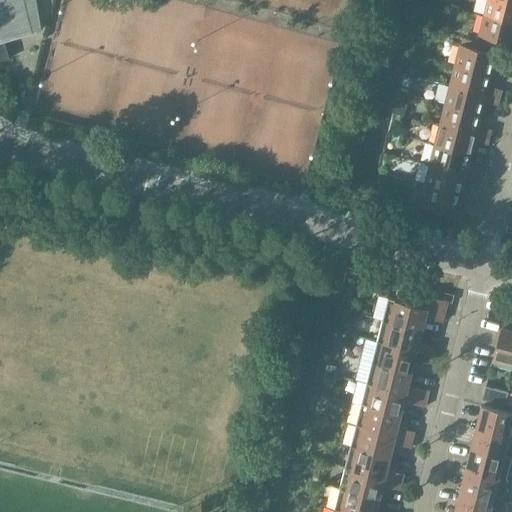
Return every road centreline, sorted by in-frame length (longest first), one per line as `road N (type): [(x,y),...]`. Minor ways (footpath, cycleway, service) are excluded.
road 1 (residential): [(477,274),(0,147)]
road 2 (residential): [(418,511),(477,274)]
road 3 (residential): [(511,138),(477,274)]
